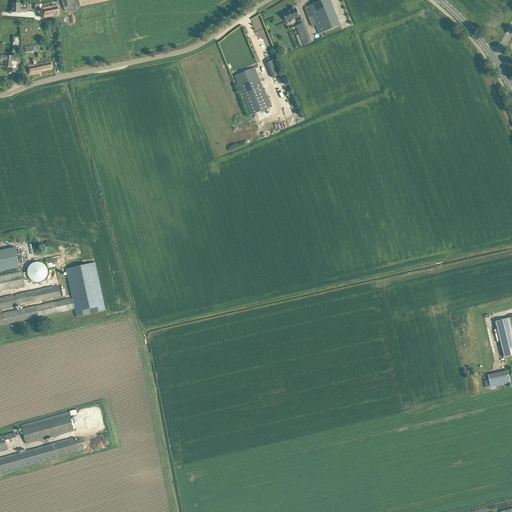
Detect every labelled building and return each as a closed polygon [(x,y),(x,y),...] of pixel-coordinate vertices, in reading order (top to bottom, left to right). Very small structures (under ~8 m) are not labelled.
[(61,0),(65,12),(77,8),(74,0),(61,0)] [(322,0),(312,4),(313,6),(305,9),(312,26),(315,25),(319,34),(340,25),(331,2),(330,0),(322,0)] [(13,12),(18,12),(20,12),(20,11),(27,11),(27,3),(18,3),(13,3),(13,12)] [(55,5),(42,8),(44,18),(59,14),(57,5),(55,5)] [(287,22),(299,17),(295,8),(283,13),(287,22)] [(311,42),(304,22),(296,26),(303,45),(311,42)] [(1,59),(6,60),(6,67),(11,67),(11,64),(16,65),(17,63),(20,63),(21,58),(12,57),(12,56),(7,55),(7,56),(1,55),(1,59)] [(49,70),(49,69),(53,69),(52,64),(51,61),(36,64),(35,59),(32,60),(32,64),(28,65),(29,70),(30,75),(40,73),(40,72),(43,71),(49,70)] [(265,62),(271,77),(279,74),(273,59),(265,62)] [(235,76),(237,80),(251,115),(270,107),(254,68),(235,76)] [(0,271),(19,267),(15,247),(0,250),(0,271)] [(47,266),(40,261),(32,262),(27,269),(28,277),(35,282),(43,281),(48,275),(47,266)] [(66,269),(76,317),(106,310),(95,262),(66,269)] [(0,291),(25,286),(22,272),(0,276),(0,291)] [(61,296),(59,285),(0,297),(0,325),(69,311),(66,299),(2,313),(2,309),(61,296)] [(504,357),(511,355),(511,316),(495,321),(504,357)] [(491,387),(510,383),(507,370),(488,375),(491,387)] [(74,410),(21,425),(22,428),(26,444),(74,430),(70,416),(77,414),(77,413),(78,413),(77,409),(74,410)] [(0,473),(84,449),(81,439),(75,440),(74,437),(0,458),(0,473)]
